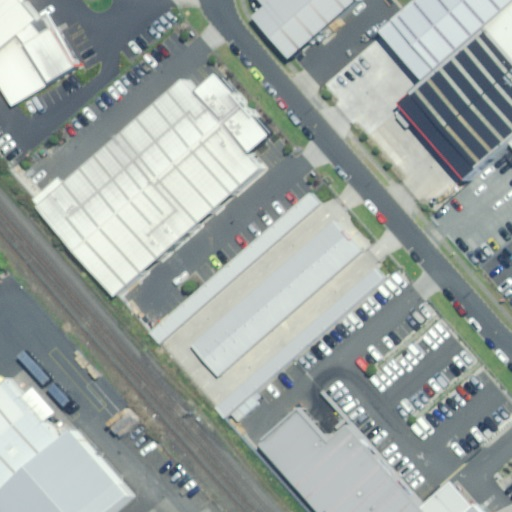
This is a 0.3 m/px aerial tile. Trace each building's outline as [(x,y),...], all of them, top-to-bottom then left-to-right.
[(31,17),(16,0),(0,0),(0,87),(11,106),(79,69),(47,12),(35,18),(31,17)] [(16,0),(31,17),(51,0),(16,0)] [(255,0),(299,53),(365,0),(255,0)] [(511,14),(403,106),(465,180),(511,140),(511,14)] [(196,77),(43,203),(123,299),(252,192),(276,174),(196,77)] [(312,194),(152,334),(161,345),(322,205),(312,194)] [(341,214),(192,344),(219,376),(369,245),(341,214)] [(377,268),(217,407),(227,418),(387,279),(377,268)] [(0,511),(88,511),(140,466),(82,401),(71,411),(19,353),(0,369),(0,511)] [(306,408),(265,445),(323,511),(328,511),(331,510),(333,511),(492,511),(485,504),(476,511),(430,511),(366,438),(354,425),(337,441),(306,408)]
